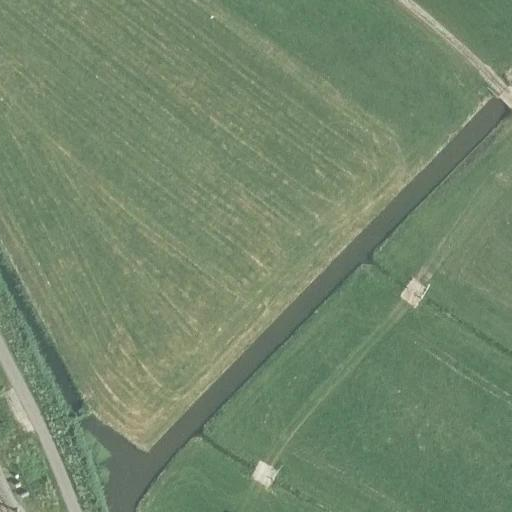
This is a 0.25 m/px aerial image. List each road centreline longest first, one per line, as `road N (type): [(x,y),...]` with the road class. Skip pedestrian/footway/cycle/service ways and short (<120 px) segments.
road 1 (track): [(511,195),(270,470),(257,511)]
road 2 (track): [(497,82),(403,0)]
